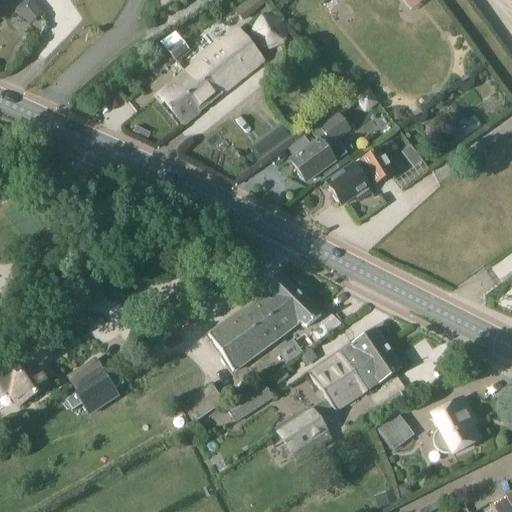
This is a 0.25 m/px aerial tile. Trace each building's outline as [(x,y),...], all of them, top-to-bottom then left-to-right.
[(262,0),(248,0),(256,9),(264,2),(262,0)] [(32,4),(29,1),(18,10),(21,13),(32,4)] [(194,116),(222,93),(263,60),(237,29),(185,72),(193,82),(182,92),(194,106),(190,110),(194,116)] [(174,60),(186,50),(179,41),(167,51),(174,60)] [(182,126),(194,116),(190,110),(194,106),(182,92),(193,82),(185,72),(156,95),(182,126)] [(368,91),(359,97),(367,108),(376,102),(368,91)] [(303,137),(286,149),(293,158),(289,161),(305,182),(332,163),(345,154),(335,140),(350,130),(338,114),(319,127),(311,133),(317,141),(310,146),(303,137)] [(274,151),(294,136),(287,126),(267,141),(274,151)] [(390,140),(380,146),(385,155),(396,148),(390,140)] [(393,174),(385,162),(378,151),(376,149),(360,160),(326,184),(340,206),(368,187),(362,178),(368,175),(375,186),(393,174)] [(218,267),(197,282),(210,300),(231,285),(218,267)] [(305,329),(320,316),(278,274),(261,286),(266,294),(209,337),(233,372),(300,324),(305,329)] [(21,348),(0,360),(0,392),(3,396),(9,393),(18,408),(49,389),(36,367),(43,358),(46,360),(63,340),(43,323),(21,348)] [(326,400),(361,378),(358,373),(368,366),(364,361),(385,346),(374,329),(308,374),(321,393),(326,400)] [(400,368),(385,346),(364,361),(368,366),(358,373),(361,378),(326,400),(327,402),(313,412),(277,435),(297,465),(332,441),(317,418),(332,409),(334,413),(400,368)] [(74,389),(102,372),(95,361),(68,378),(74,389)] [(114,369),(65,402),(73,413),(82,407),(90,418),(120,398),(115,391),(125,385),(114,369)] [(275,383),(286,375),(282,369),(271,377),(275,383)] [(191,423),(222,401),(209,383),(177,406),(191,423)] [(232,423),(270,399),(261,385),(223,409),(232,423)] [(455,453),(480,439),(469,419),(473,417),(462,398),(433,415),(441,429),(440,430),(439,431),(437,432),(437,434),(436,435),(435,437),(435,438),(435,440),(435,442),(435,443),(436,445),(437,447),(438,448),(439,449),(441,451),(444,452),(446,453),(447,453),(449,453),(451,453),(452,452),(454,451),(455,453)] [(397,415),(375,432),(391,453),(393,451),(413,436),(401,420),(397,415)] [(403,487),(398,488),(401,498),(410,495),(409,490),(403,487)] [(490,511),(511,511),(511,494),(488,508),(490,511)] [(391,496),(379,500),(382,508),(394,504),(391,496)]
